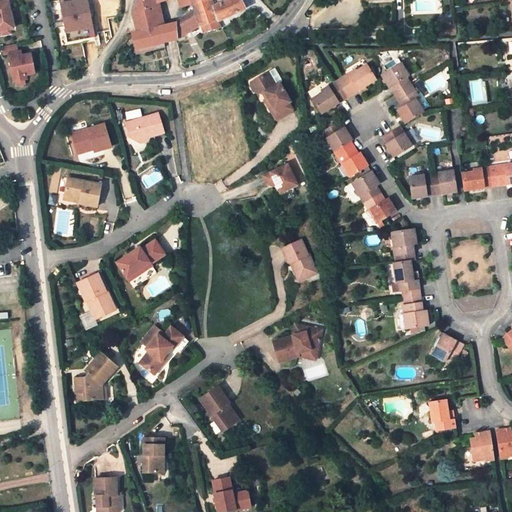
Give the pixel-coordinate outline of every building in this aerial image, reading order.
[(0,0),(0,32),(4,32),(12,30),(16,29),(11,2),(10,2),(9,0),(0,0)] [(91,0),(76,0),(62,2),(67,41),(96,38),(91,0)] [(147,0),(139,2),(137,2),(139,9),(137,10),(135,11),(134,13),(133,14),(134,17),(135,22),(137,32),(131,33),(136,54),(165,47),(164,42),(178,39),(175,23),(161,26),(159,16),(162,16),(159,4),(157,5),(156,4),(155,0),(147,0)] [(194,9),(199,26),(201,26),(203,33),(221,26),(218,20),(213,7),(210,0),(204,0),(192,4),(193,5),(194,9)] [(240,0),(229,0),(213,7),(218,20),(245,9),(240,0)] [(194,9),(175,23),(178,39),(199,26),(194,9)] [(457,26),(443,27),(444,36),(457,36),(457,26)] [(6,48),(7,56),(12,55),(17,82),(20,82),(27,80),(30,80),(29,75),(38,74),(34,55),(22,57),(19,45),(6,48)] [(387,85),(389,89),(391,88),(395,95),(410,86),(411,85),(407,78),(409,76),(401,63),(381,75),(387,85)] [(361,89),(376,80),(367,65),(350,76),(349,74),(341,79),(352,95),(361,89)] [(269,74),(252,84),(252,89),(255,93),(263,95),(266,94),(276,112),(280,119),(293,111),(290,104),(291,103),(280,85),(283,83),(275,70),(269,74)] [(352,95),(341,79),(339,80),(336,82),(346,99),(349,97),(352,95)] [(330,89),(313,99),(322,114),(339,103),(346,99),(336,82),(329,87),(330,89)] [(410,86),(395,95),(399,101),(415,91),(411,85),(410,86)] [(423,112),(416,100),(419,98),(415,91),(399,101),(403,108),(397,111),(400,115),(405,123),(423,112)] [(159,116),(127,125),(131,139),(142,145),(144,141),(148,140),(165,135),(159,116)] [(323,133),(335,152),(351,142),(351,141),(353,141),(348,132),(345,128),(343,129),(340,122),(323,133)] [(105,126),(72,136),(78,156),(94,151),(95,154),(112,149),(105,126)] [(412,146),(400,127),(383,137),(387,144),(386,145),(389,150),(394,158),(412,146)] [(351,142),(335,152),(339,158),(355,148),(351,142)] [(350,177),(368,166),(363,157),(361,153),(359,154),(355,148),(339,158),(350,177)] [(511,166),(506,167),(505,165),(497,167),(500,186),(506,185),(511,184),(511,166)] [(264,178),(268,186),(271,188),(276,185),(280,195),(297,187),(288,167),(264,178)] [(500,186),(497,167),(489,168),(491,180),(492,187),(500,186)] [(478,190),(492,187),(491,180),(489,168),(482,169),(482,171),(461,174),(464,192),(478,190)] [(372,171),(353,183),(365,204),(372,199),(381,194),(376,186),(379,184),(376,179),(372,171)] [(453,171),(439,173),(439,176),(432,177),(434,196),(447,194),(456,193),(453,171)] [(434,196),(432,177),(424,178),(423,176),(409,178),(412,199),(425,198),(434,196)] [(102,186),(69,179),(65,196),(81,200),(80,205),(98,208),(102,186)] [(365,204),(377,224),(397,212),(393,206),(389,199),(386,201),(381,194),(372,199),(365,204)] [(65,196),(64,201),(80,205),(81,200),(65,196)] [(393,233),(396,256),(415,254),(415,250),(414,245),(418,245),(415,230),(393,233)] [(131,255),(117,264),(134,289),(157,274),(151,265),(165,256),(155,241),(141,251),(135,255),(131,255)] [(302,241),(283,250),(289,264),(292,265),(294,264),(296,269),(295,271),(300,283),(314,276),(310,267),(315,265),(310,256),(309,256),(302,241)] [(397,264),(411,262),(416,261),(415,254),(396,256),(397,264)] [(403,292),(420,289),(420,284),(418,276),(414,276),(413,272),(411,262),(397,264),(394,264),(397,285),(401,284),(403,292)] [(315,265),(310,267),(314,276),(319,274),(315,265)] [(97,274),(76,284),(85,302),(86,302),(95,320),(113,312),(104,293),(106,292),(97,274)] [(420,289),(403,292),(404,299),(421,296),(420,289)] [(113,312),(115,310),(107,292),(106,292),(104,293),(113,312)] [(405,306),(423,303),(421,296),(404,299),(405,306)] [(404,306),(407,330),(430,326),(428,312),(424,312),(423,307),(423,303),(405,306),(404,306)] [(301,327),(295,326),(293,338),(299,336),(301,327)] [(322,332),(301,327),(299,336),(293,338),(273,343),(279,364),(299,358),(298,354),(304,352),(317,355),(322,332)] [(183,337),(170,328),(162,339),(157,335),(146,351),(148,353),(140,364),(155,376),(164,364),(161,362),(165,356),(172,347),(174,349),(183,337)] [(511,330),(508,335),(502,340),(511,350),(511,330)] [(450,340),(443,336),(432,355),(445,362),(447,359),(454,363),(464,347),(450,340)] [(298,354),(299,358),(316,361),(317,355),(304,352),(298,354)] [(117,368),(101,354),(85,372),(88,374),(84,379),(75,379),(76,394),(84,394),(85,402),(103,400),(102,386),(117,368)] [(218,389),(200,401),(223,434),(239,422),(228,407),(230,405),(218,389)] [(76,394),(77,402),(85,402),(84,394),(76,394)] [(430,404),(433,424),(437,423),(439,431),(456,428),(454,415),(449,416),(448,411),(447,401),(430,404)] [(511,456),(511,433),(511,429),(497,432),(501,459),(511,456)] [(471,440),(474,463),(494,459),(490,433),(476,435),(477,439),(471,440)] [(164,440),(144,440),(144,475),(164,474),(164,440)] [(116,479),(94,480),(95,498),(96,497),(97,508),(102,508),(101,511),(119,511),(121,511),(120,498),(116,498),(116,495),(116,479)] [(232,496),(229,480),(212,483),(215,495),(214,496),(217,511),(235,511),(249,509),(250,507),(248,495),(246,494),(232,496)]
